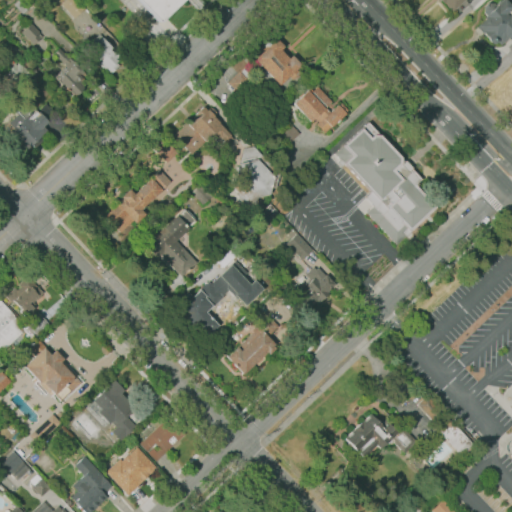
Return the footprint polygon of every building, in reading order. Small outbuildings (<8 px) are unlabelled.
[(73,18),(60,4),(64,0),(74,0),(83,9),(73,18)] [(180,0),(157,22),(136,0),(180,0)] [(455,15),(451,10),(443,2),(441,4),(437,0),(463,0),(467,4),(455,15)] [(487,40),(480,32),(481,31),(476,26),(484,19),(482,17),(485,15),(483,13),(483,8),(482,7),(487,2),(488,3),(489,2),(494,3),(495,4),(496,3),(495,2),(497,0),(504,0),(511,8),(508,11),(511,14),(511,13),(511,14),(511,32),(506,38),(505,38),(500,42),(498,40),(496,41),(494,43),(492,43),(489,43),(487,40)] [(32,45),(20,33),(29,24),(41,35),(32,45)] [(108,76),(95,60),(93,62),(82,49),(99,33),(104,39),(103,39),(109,46),(110,44),(121,57),(116,62),(119,66),(108,76)] [(278,85),(252,57),(274,37),(283,47),(280,50),(288,58),(291,55),(300,65),(278,85)] [(66,93),(52,77),(64,67),(62,64),(63,64),(53,53),(59,47),(69,58),(72,56),(88,74),(78,82),(83,88),(74,96),(69,90),(66,93)] [(3,64),(0,60),(0,54),(7,48),(13,55),(3,64)] [(14,78),(7,71),(14,64),(21,71),(14,78)] [(237,94),(226,83),(238,71),(249,82),(237,94)] [(323,133),(315,125),(317,122),(313,118),(310,122),(292,104),(306,91),(309,88),(311,91),(316,87),(330,102),(324,108),(329,113),(336,105),(337,107),(340,103),(347,110),(344,113),(345,114),(330,128),(329,127),(323,133)] [(21,153),(6,137),(15,129),(8,123),(18,114),(16,112),(23,106),(30,114),(34,110),(35,112),(46,102),(55,113),(46,121),(47,122),(43,126),(47,130),(38,137),(42,141),(33,148),(30,145),(21,153)] [(227,155),(209,137),(204,142),(203,141),(190,155),(172,136),(194,116),(193,115),(202,107),(206,111),(207,110),(210,108),(215,112),(214,115),(213,117),(218,122),(216,124),(232,140),(233,139),(236,142),(232,147),(233,148),(227,155)] [(396,245),(365,213),(372,206),(364,197),(370,191),(334,155),(366,123),(403,162),(404,161),(411,168),(409,170),(419,181),(414,186),(435,207),(396,245)] [(297,133),(289,125),(281,133),(288,141),(297,133)] [(165,163),(155,152),(165,142),(176,153),(165,163)] [(244,207),(236,198),(237,193),(232,188),(243,149),(252,147),(278,174),(272,197),(255,201),(254,205),(244,207)] [(120,232),(114,226),(112,228),(103,219),(117,205),(116,205),(122,199),(120,197),(128,189),(133,194),(158,170),(170,182),(161,191),(160,190),(140,210),(144,214),(134,223),(132,220),(120,232)] [(202,204),(190,191),(200,182),(212,195),(202,204)] [(176,276),(158,257),(155,259),(143,245),(162,228),(162,227),(176,215),(177,216),(184,210),(194,220),(186,227),(188,229),(174,241),(192,261),(176,276)] [(206,337),(192,322),(191,324),(188,320),(190,318),(176,303),(187,293),(191,297),(199,289),(199,288),(202,284),(203,285),(207,282),(210,284),(234,261),(246,273),(221,296),(222,298),(212,307),(211,306),(204,312),(217,326),(206,337)] [(307,310),(299,302),(300,301),(294,294),(309,279),(305,275),(313,267),(315,269),(317,267),(333,284),(327,290),(329,292),(318,302),(316,300),(307,310)] [(36,298),(33,301),(35,303),(32,306),(34,308),(24,316),(19,311),(21,309),(13,299),(10,302),(5,296),(14,288),(17,290),(21,287),(19,284),(27,276),(36,286),(37,286),(43,292),(41,294),(41,296),(39,298),(36,298)] [(174,292),(168,285),(177,277),(183,284),(174,292)] [(0,300),(15,315),(9,320),(21,332),(3,349),(0,346),(0,300)] [(242,375),(226,357),(253,332),(250,330),(266,315),(282,333),(270,344),(273,346),(242,375)] [(54,395),(51,392),(49,394),(38,382),(24,366),(32,358),(26,352),(37,342),(43,348),(44,347),(50,353),(55,349),(64,359),(61,361),(80,382),(70,392),(69,392),(60,400),(54,394),(54,395)] [(0,391),(0,370),(10,381),(0,391)] [(121,441),(111,431),(116,427),(111,421),(109,424),(97,412),(100,409),(92,400),(114,380),(123,390),(120,392),(133,405),(129,408),(133,411),(127,417),(136,426),(121,441)] [(28,435),(37,443),(57,421),(48,413),(28,435)] [(388,443),(386,442),(379,449),(376,445),(360,459),(345,442),(345,441),(343,439),(353,431),(351,429),(359,422),(360,423),(370,414),(380,425),(385,420),(395,431),(401,426),(416,442),(403,454),(392,442),(390,443),(388,443)] [(155,461),(139,444),(168,416),(184,433),(155,461)] [(461,456),(436,429),(447,418),(473,445),(461,456)] [(2,456),(0,454),(0,447),(6,440),(12,446),(2,456)] [(127,495),(105,471),(119,457),(122,460),(136,446),(156,467),(138,484),(138,485),(127,495)] [(28,469),(11,450),(0,459),(0,466),(14,482),(28,469)] [(91,511),(83,511),(70,497),(77,491),(71,484),(82,474),(74,465),(84,455),(103,476),(102,476),(111,486),(103,493),(107,497),(91,511)] [(41,497),(31,487),(40,477),(50,487),(41,497)] [(429,511),(452,511),(440,500),(429,511)] [(50,510),(40,501),(28,511),(63,511),(56,505),(50,510)]
